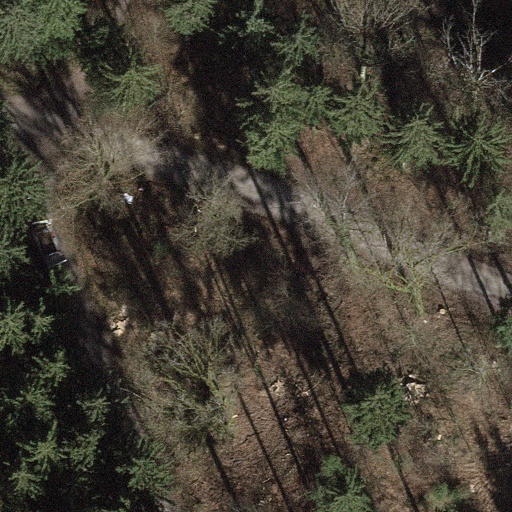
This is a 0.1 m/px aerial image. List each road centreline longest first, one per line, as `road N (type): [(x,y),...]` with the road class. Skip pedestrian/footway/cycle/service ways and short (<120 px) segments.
road 1 (track): [(49,113),(511,292)]
road 2 (track): [(169,511),(113,406),(57,267),(41,194),(39,151),(49,113)]
